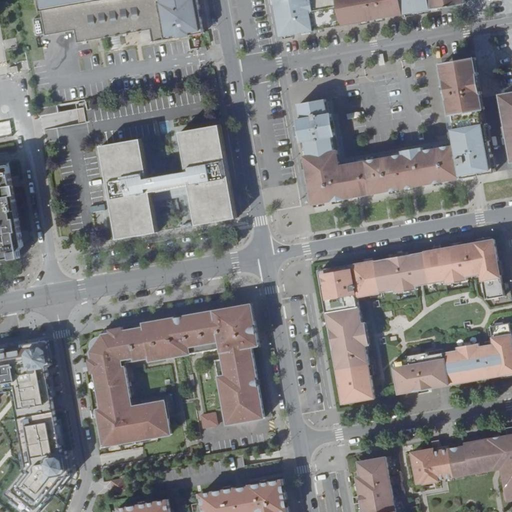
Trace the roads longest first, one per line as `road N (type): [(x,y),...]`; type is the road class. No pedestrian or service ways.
road 1 (residential): [(233,71),(511,22)]
road 2 (tertiary): [(266,257),(511,213)]
road 3 (residential): [(72,511),(87,472),(57,293)]
road 4 (residential): [(511,404),(299,442)]
road 5 (tertiary): [(57,293),(266,257)]
road 6 (residential): [(57,293),(22,97)]
road 7 (tertiary): [(266,257),(233,71)]
road 8 (tertiary): [(266,257),(299,442)]
